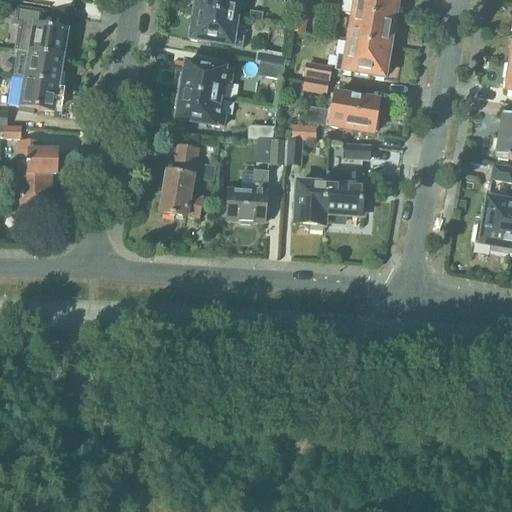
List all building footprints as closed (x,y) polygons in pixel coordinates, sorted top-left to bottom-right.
[(193,9),(192,11),(236,18),(239,0),(193,0),(194,0),(193,1),(194,3),(197,3),(196,10),(193,9)] [(352,0),(354,0),(351,15),(395,23),(398,8),(395,7),(396,0),(352,0)] [(294,5),(289,33),(303,35),(308,7),(298,6),(294,5)] [(20,24),(15,53),(18,53),(62,60),(67,33),(38,28),(41,13),(23,10),(18,9),(16,23),(20,24)] [(190,14),(187,29),(190,29),(188,42),(200,44),(200,45),(208,46),(208,45),(234,49),(242,50),(244,39),(233,36),(236,18),(192,11),(191,11),(192,12),(190,14)] [(249,12),(248,21),(261,23),(262,14),(249,12)] [(351,15),(346,42),(388,50),(391,36),(393,37),(395,23),(351,15)] [(337,57),(335,71),(358,75),(358,77),(366,78),(367,77),(383,79),(386,64),(389,65),(391,51),(388,51),(388,50),(346,42),(344,59),(337,57)] [(257,51),(254,64),(259,65),(284,69),(286,56),(257,51)] [(18,53),(13,79),(23,81),(58,87),(62,60),(18,53)] [(179,75),(176,92),(221,100),(224,84),(228,85),(231,71),(214,69),(214,68),(204,66),(204,67),(184,64),(182,76),(179,75)] [(259,65),(257,77),(281,81),(284,69),(259,65)] [(305,68),(304,78),(305,78),(305,79),(327,83),(327,82),(328,82),(330,69),(306,65),(305,68)] [(303,79),(301,91),(325,96),(327,84),(327,83),(305,79),(303,79)] [(23,81),(18,114),(32,117),(33,111),(38,112),(53,114),(58,87),(23,81)] [(176,92),(173,109),(176,110),(174,122),(193,125),(193,126),(203,127),(203,126),(221,129),(223,115),(218,115),(221,100),(176,92)] [(308,125),(307,129),(315,129),(315,128),(317,127),(318,127),(372,136),(375,118),(378,119),(380,107),(377,106),(377,103),(359,100),(359,98),(350,96),(350,98),(331,95),(330,101),(328,112),(310,108),(307,125),(308,125)] [(511,116),(501,115),(493,158),(497,159),(496,163),(506,164),(507,160),(511,161),(511,116)] [(0,128),(0,140),(19,141),(19,129),(0,128)] [(247,128),(246,141),(271,141),(273,128),(247,128)] [(290,128),(289,141),(314,142),(315,129),(307,129),(290,128)] [(324,137),(323,144),(334,146),(335,144),(336,139),(326,137),(324,137)] [(287,141),(286,166),(299,167),(301,142),(287,141)] [(269,142),(268,167),(282,168),(284,143),(269,142)] [(18,144),(17,196),(18,196),(18,200),(21,199),(21,209),(46,210),(47,176),(55,176),(56,153),(38,153),(39,144),(18,144)] [(344,146),(343,161),(367,162),(368,148),(344,146)] [(170,147),(159,215),(161,216),(160,217),(168,219),(168,217),(189,220),(189,219),(198,220),(201,199),(190,197),(192,187),(190,187),(195,152),(170,147)] [(492,166),(490,181),(503,184),(506,169),(492,166)] [(204,167),(201,182),(212,183),(215,169),(204,167)] [(476,226),(473,244),(490,247),(489,251),(508,254),(511,233),(511,169),(506,169),(503,184),(511,185),(509,204),(486,201),(484,216),(481,216),(481,217),(482,218),(480,227),(476,226)] [(227,192),(225,222),(236,223),(239,226),(250,227),(252,224),(264,225),(268,174),(252,173),(251,194),(227,192)] [(326,187),(323,224),(338,224),(346,225),(347,218),(360,219),(360,218),(363,218),(364,205),(361,205),(362,189),(360,189),(361,177),(347,176),(325,175),(324,183),(324,186),(326,187)] [(296,184),(292,226),(309,228),(309,231),(321,232),(322,229),(323,224),(326,187),(324,186),(296,184)]
